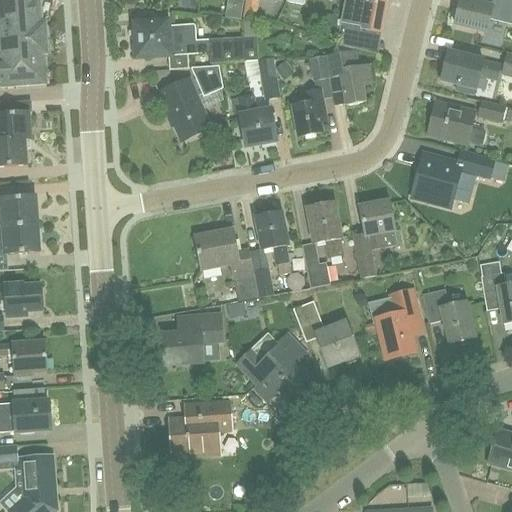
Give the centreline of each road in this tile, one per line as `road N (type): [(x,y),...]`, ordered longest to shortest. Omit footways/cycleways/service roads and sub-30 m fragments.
road 1 (residential): [(98,213),(363,164),(394,122),(423,0)]
road 2 (tertiary): [(118,511),(98,213)]
road 3 (tertiary): [(98,213),(89,0)]
road 4 (residential): [(304,423),(419,394),(431,428)]
road 5 (residential): [(317,511),(431,428)]
